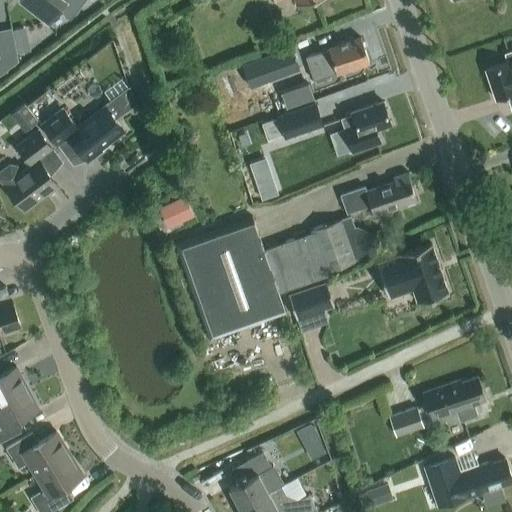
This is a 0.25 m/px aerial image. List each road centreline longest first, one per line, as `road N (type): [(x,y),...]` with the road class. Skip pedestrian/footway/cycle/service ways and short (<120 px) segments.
road 1 (residential): [(200,511),(94,437),(30,265),(0,255)]
road 2 (tertiary): [(511,320),(406,0)]
